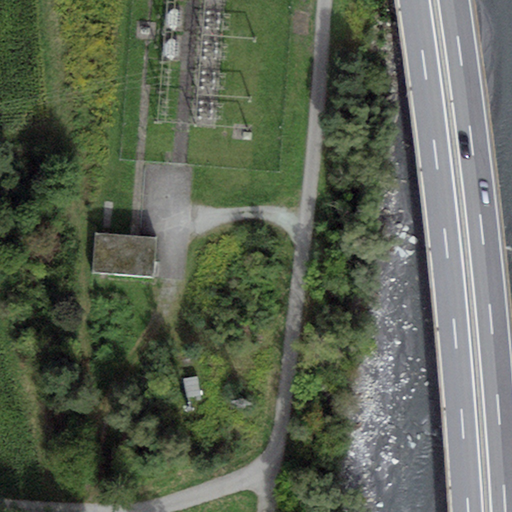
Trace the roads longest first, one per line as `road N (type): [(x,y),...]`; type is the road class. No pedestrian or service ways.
road 1 (trunk): [(503,511),(477,201),(447,0)]
road 2 (trunk): [(411,0),(440,202),(465,511)]
road 3 (track): [(274,458),(306,262),(327,0)]
